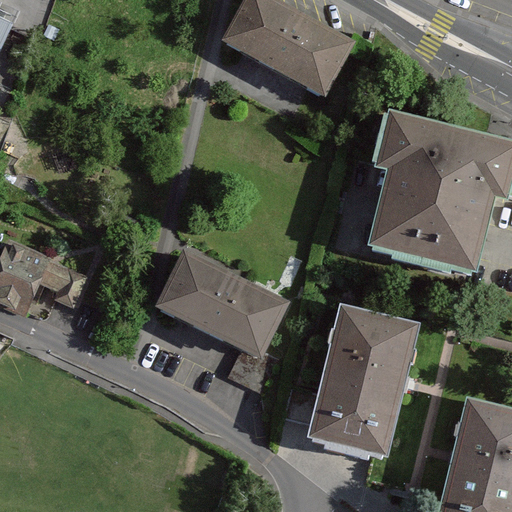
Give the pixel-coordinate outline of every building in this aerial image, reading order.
[(287,0),(243,0),(224,35),(326,91),(356,38),(287,0)] [(0,61),(14,29),(0,23),(0,5),(0,4),(0,61)] [(511,134),(390,105),(377,160),(389,163),(387,220),(370,240),(478,265),(495,245),(495,195),(509,198),(511,186),(511,134)] [(291,296),(186,243),(157,300),(262,353),(291,296)] [(87,281),(11,246),(0,269),(0,306),(26,319),(42,286),(62,295),(57,304),(73,312),(87,281)] [(417,326),(342,308),(310,435),(386,453),(417,326)] [(511,511),(511,417),(472,407),(444,511),(511,511)]
